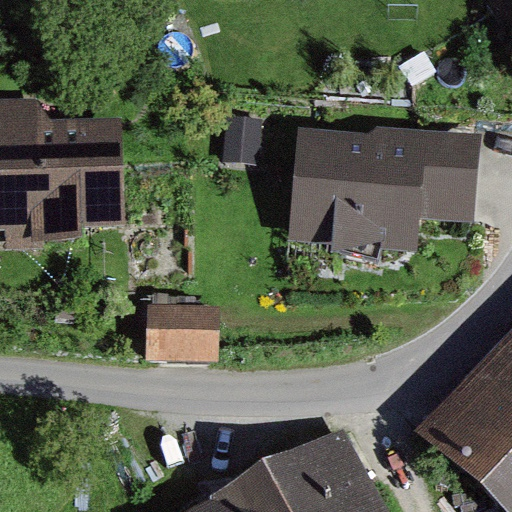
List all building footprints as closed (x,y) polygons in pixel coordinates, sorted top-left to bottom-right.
[(0,241),(120,238),(117,136),(40,139),(39,113),(0,113),(0,241)] [(228,123),(224,169),(260,172),(264,126),(228,123)] [(468,167),(302,154),(294,255),(407,263),(410,229),(463,233),(468,167)] [(218,303),(145,305),(147,367),(220,364),(218,303)] [(511,511),(511,348),(415,447),(481,511),(511,511)] [(384,511),(342,438),(212,511),(384,511)]
